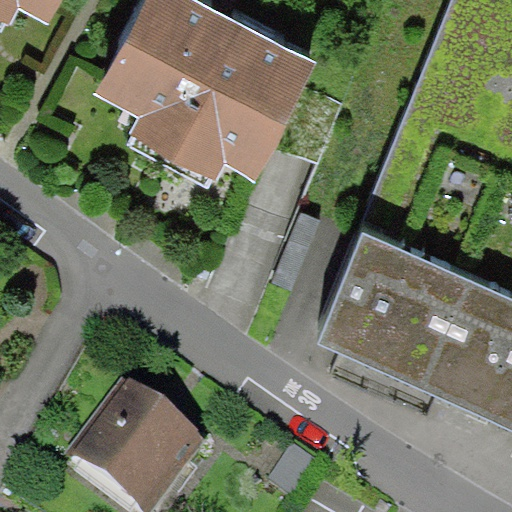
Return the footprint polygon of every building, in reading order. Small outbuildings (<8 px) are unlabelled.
[(61,0),(0,0),(0,19),(9,3),(48,24),(61,0)] [(314,59),(207,0),(136,0),(88,89),(134,114),(124,132),(210,178),(220,160),(250,176),(314,59)] [(511,427),(511,0),(448,0),(311,341),(511,427)] [(127,381),(65,460),(131,511),(150,511),(206,442),(127,381)] [(321,465),(290,442),(268,477),(301,498),(321,465)]
